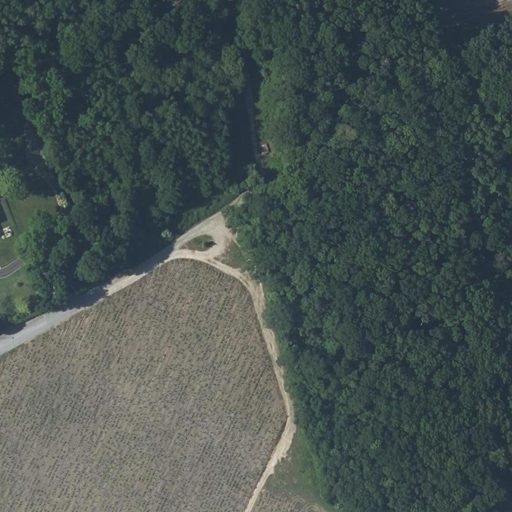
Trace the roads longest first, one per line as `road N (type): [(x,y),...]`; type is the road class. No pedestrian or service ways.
road 1 (track): [(248,511),(290,416),(247,275),(186,250),(151,261)]
road 2 (track): [(511,76),(263,189)]
road 3 (residential): [(0,345),(177,246)]
